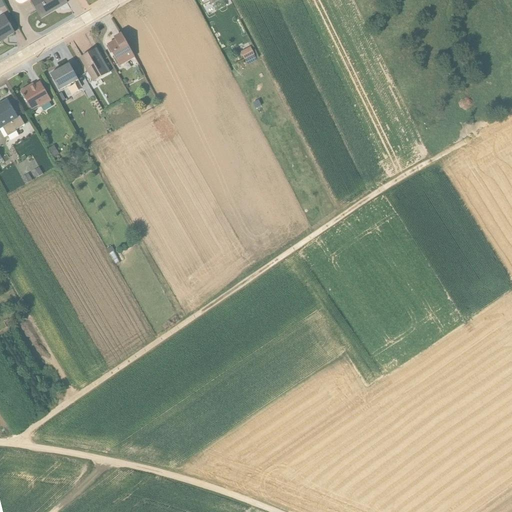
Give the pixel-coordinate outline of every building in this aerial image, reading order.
[(28,0),(40,20),(68,4),(65,0),(28,0)] [(15,33),(4,15),(0,17),(0,43),(7,39),(7,38),(15,33)] [(135,58),(121,34),(114,39),(115,41),(107,46),(119,67),(135,58)] [(109,73),(95,50),(80,58),(93,82),(109,73)] [(50,75),(59,91),(78,81),(69,64),(50,75)] [(28,87),(20,92),(32,112),(51,101),(40,83),(29,89),(28,87)] [(25,125),(24,125),(20,117),(18,118),(7,100),(0,104),(0,129),(2,129),(7,137),(16,132),(15,130),(25,125)] [(60,155),(54,145),(48,149),(54,159),(60,155)] [(36,179),(43,175),(39,168),(32,172),(36,179)] [(32,181),(28,174),(21,179),(25,185),(32,181)]
